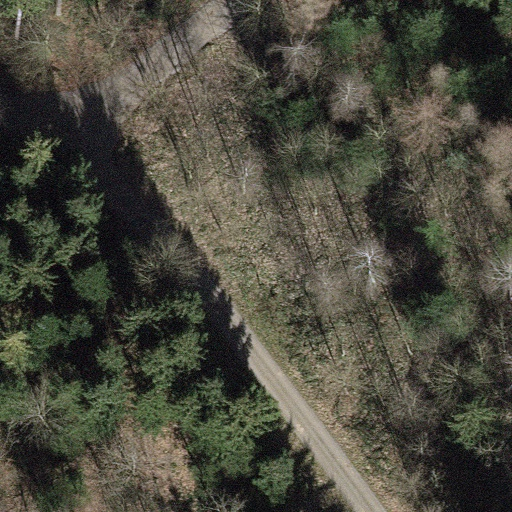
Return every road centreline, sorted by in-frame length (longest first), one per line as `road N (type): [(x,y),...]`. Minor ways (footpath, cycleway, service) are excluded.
road 1 (track): [(367,511),(150,227),(62,139),(0,107)]
road 2 (track): [(231,0),(62,139)]
